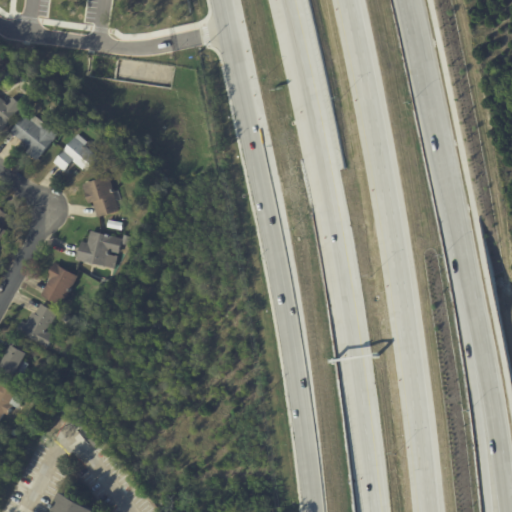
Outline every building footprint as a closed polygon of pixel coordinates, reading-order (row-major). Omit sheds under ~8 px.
[(0,98),(7,104),(12,97),(22,105),(1,133),(0,132),(0,98)] [(59,134),(37,161),(26,152),(29,148),(10,132),(24,116),(30,121),(34,116),(44,124),(45,123),(59,134)] [(76,139),(98,157),(86,172),(73,161),(65,171),(54,162),(75,138),(76,139)] [(111,186),(120,211),(98,218),(93,202),(88,204),(82,185),(108,177),(111,186)] [(0,208),(11,217),(2,228),(6,232),(0,239),(0,208)] [(123,223),(121,230),(107,228),(109,220),(123,223)] [(114,267),(76,258),(80,240),(87,242),(90,230),(121,238),(118,252),(108,250),(108,253),(117,255),(114,267)] [(132,238),(130,247),(123,245),(125,236),(132,238)] [(78,277),(61,307),(41,296),(50,280),(47,278),(55,263),(59,265),(59,266),(78,277)] [(49,328),(47,333),(54,336),(48,347),(17,331),(22,322),(27,324),(32,313),(35,314),(40,304),(57,313),(49,328)] [(61,312),(68,316),(65,321),(59,317),(61,312)] [(0,361),(7,349),(13,339),(30,349),(23,361),(29,365),(23,375),(17,372),(12,381),(0,373),(0,361)] [(0,383),(6,387),(5,389),(24,399),(19,409),(14,407),(9,416),(4,414),(0,421),(0,383)] [(74,422),(80,417),(87,425),(80,430),(74,422)] [(88,441),(95,436),(100,441),(93,447),(88,441)] [(56,511),(54,511),(60,500),(59,499),(62,493),(97,511),(56,511)]
